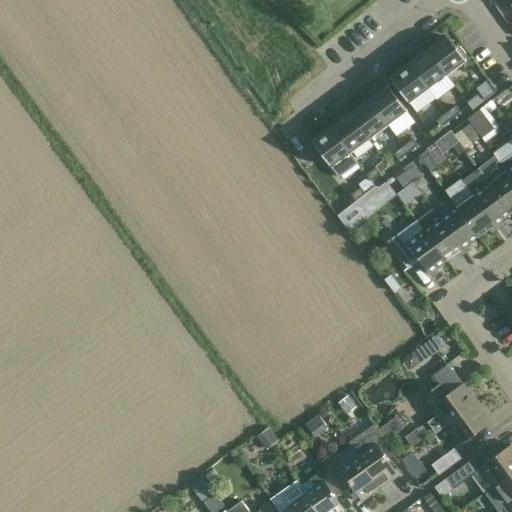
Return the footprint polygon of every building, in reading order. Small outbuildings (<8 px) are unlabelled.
[(428,50),(447,76),(469,59),(458,43),(457,44),(457,45),(455,46),(450,39),(449,40),(447,37),(443,40),(443,39),(428,50)] [(428,90),(447,76),(428,50),(409,64),(428,90)] [(409,64),(390,78),(391,79),(392,79),(393,81),(392,81),(409,104),(428,90),(409,64)] [(486,82),(476,89),(485,100),(494,93),(486,82)] [(369,100),(388,126),(407,111),(390,89),(389,90),(388,88),(389,87),(388,86),(369,100)] [(369,140),(388,126),(369,100),(350,114),(369,140)] [(445,113),(450,119),(459,112),(455,106),(445,113)] [(480,110),(468,119),(471,123),(480,135),(483,138),(494,129),(480,110)] [(441,127),(450,119),(445,113),(436,121),(441,127)] [(350,154),(369,140),(350,114),(331,128),(350,154)] [(471,123),(459,132),(468,144),(480,135),(471,123)] [(339,178),(358,164),(350,154),(331,128),(317,139),(314,142),(315,145),(339,178)] [(454,136),(451,132),(436,143),(444,154),(459,143),(454,136)] [(403,146),(407,152),(417,145),(412,139),(403,146)] [(398,160),(407,152),(403,146),(393,154),(398,160)] [(438,148),(429,155),(437,166),(446,159),(438,148)] [(511,153),(500,163),(511,179),(511,153)] [(495,156),(479,168),(511,213),(511,212),(511,179),(500,163),(495,156)] [(414,165),(405,172),(413,184),(423,177),(414,165)] [(371,181),(380,174),(375,168),(366,175),(371,181)] [(479,168),(462,180),(495,225),(511,213),(479,168)] [(405,172),(396,178),(405,190),(413,184),(405,172)] [(462,180),(461,178),(445,191),(457,208),(479,237),(495,225),(462,180)] [(356,201),(365,194),(360,187),(351,194),(356,201)] [(457,208),(441,220),(462,249),(479,237),(457,208)] [(441,220),(433,210),(416,221),(446,261),(462,249),(441,220)] [(416,221),(389,241),(408,268),(419,260),(429,274),(446,261),(416,221)] [(424,397),(437,415),(427,422),(435,434),(446,427),(477,404),(464,385),(450,395),(442,383),(424,397)] [(446,427),(459,445),(491,422),(477,404),(446,427)] [(374,423),(347,442),(358,457),(380,489),(398,476),(387,460),(395,454),(386,441),(379,430),(374,423)] [(495,487),(511,474),(511,445),(482,468),(495,487)] [(431,465),(439,476),(462,459),(454,449),(431,465)] [(380,489),(358,457),(340,469),(331,455),(322,461),(343,492),(352,485),(363,501),(380,489)] [(314,487),(306,493),(297,480),(296,481),(318,511),(344,511),(335,498),(343,492),(322,461),(321,462),(326,469),(309,481),(314,487)] [(477,473),(469,462),(435,488),(442,498),(454,489),(477,473)] [(511,474),(495,487),(509,506),(511,503),(511,474)] [(210,493),(202,481),(194,486),(202,498),(210,493)] [(318,511),(296,481),(269,499),(278,511),(318,511)] [(432,511),(444,511),(431,494),(423,499),(432,511)] [(228,511),(275,511),(269,503),(257,511),(248,511),(241,501),(228,511)]
